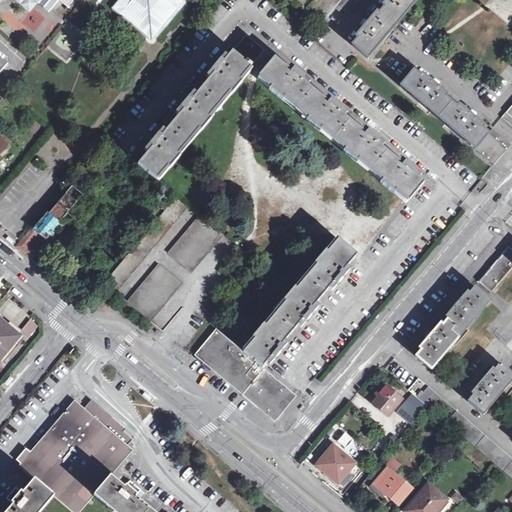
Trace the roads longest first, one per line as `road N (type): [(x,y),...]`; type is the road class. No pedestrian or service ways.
road 1 (residential): [(126,140),(245,9),(455,186)]
road 2 (residential): [(455,186),(290,377),(322,401)]
road 3 (residential): [(482,210),(322,401)]
road 4 (residential): [(208,511),(173,483),(138,430),(87,380)]
road 5 (tertiary): [(188,407),(309,511)]
road 6 (residential): [(0,462),(75,380),(87,380)]
road 7 (tertiary): [(77,316),(0,409)]
